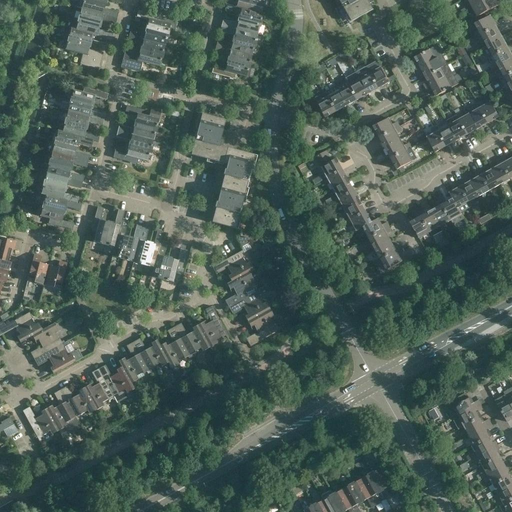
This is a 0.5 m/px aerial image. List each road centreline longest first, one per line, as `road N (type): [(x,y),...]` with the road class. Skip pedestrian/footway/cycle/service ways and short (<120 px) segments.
road 1 (tertiary): [(273,117),(279,201),(375,381)]
road 2 (secondary): [(139,511),(375,381)]
road 3 (residential): [(98,190),(122,90),(112,66),(132,0)]
road 4 (residential): [(343,134),(408,93),(378,23),(388,0)]
road 5 (residential): [(174,181),(192,99),(273,117)]
road 6 (residential): [(36,451),(13,405),(105,347)]
road 7 (secondary): [(375,381),(511,306)]
road 8 (tertiary): [(447,511),(375,381)]
road 9 (residential): [(388,207),(511,136)]
